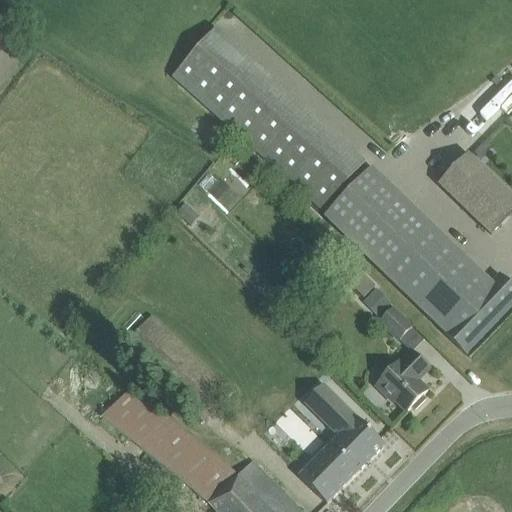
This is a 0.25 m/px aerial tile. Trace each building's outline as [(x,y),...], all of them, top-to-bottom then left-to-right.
[(366,164),(216,30),(173,78),(322,213),(366,164)] [(440,185),(477,221),(491,235),(511,213),(511,199),(467,156),(440,185)] [(444,334),(466,356),(511,308),(511,287),(500,276),(492,284),(372,169),(326,219),(445,334),(444,334)] [(412,329),(394,311),(378,327),(397,344),(412,329)] [(151,318),(124,347),(205,423),(233,394),(151,318)] [(407,414),(412,408),(415,412),(426,400),(423,397),(428,392),(418,382),(430,370),(411,352),(376,387),(393,404),(395,402),(407,414)] [(385,447),(371,432),(323,386),(305,405),(339,438),(299,478),(327,505),(385,447)] [(210,505),(238,477),(131,390),(102,418),(209,505),(210,505)] [(300,511),(296,507),(253,463),(238,477),(210,505),(216,511),(300,511)]
